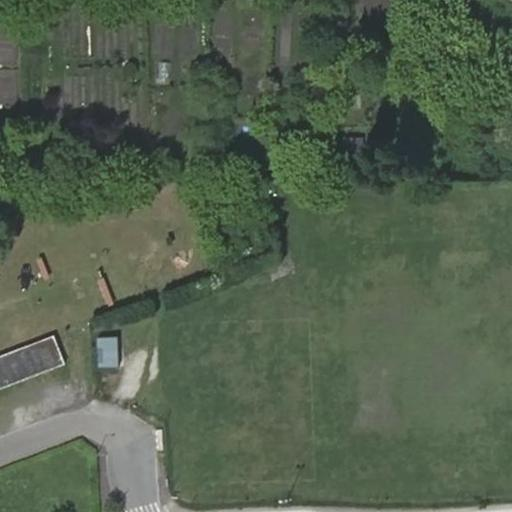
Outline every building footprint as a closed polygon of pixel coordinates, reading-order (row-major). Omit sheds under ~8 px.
[(116,336),(96,335),(95,364),(115,365),(116,336)] [(74,371),(62,342),(50,347),(60,376),(74,371)] [(35,352),(46,382),(60,376),(50,347),(35,352)] [(21,357),(32,387),(46,382),(35,352),(21,357)] [(8,363),(18,392),(32,387),(21,357),(8,363)] [(0,365),(0,387),(3,398),(18,392),(8,363),(0,365)]
